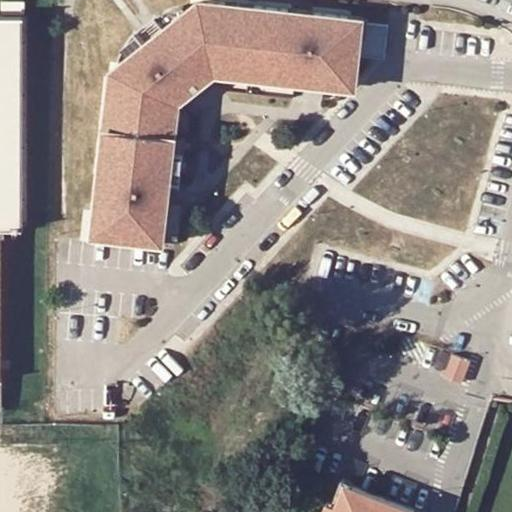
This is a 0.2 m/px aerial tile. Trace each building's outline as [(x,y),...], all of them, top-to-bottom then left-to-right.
[(1,2),(1,12),(24,12),(24,2),(1,2)] [(191,3),(191,7),(161,21),(212,82),(231,66),(355,80),(358,55),(361,22),(207,2),(207,5),(191,3)] [(191,3),(149,8),(145,11),(132,22),(128,26),(109,66),(139,40),(161,21),(191,7),(191,3)] [(0,225),(18,226),(19,15),(0,15),(0,225)] [(212,82),(161,21),(139,40),(191,101),(194,98),(208,86),(212,82)] [(387,25),(361,22),(358,55),(383,58),(387,25)] [(108,80),(107,80),(89,235),(162,242),(176,114),(191,101),(139,40),(109,66),(108,80)] [(469,360),(451,354),(443,376),(460,383),(469,360)] [(412,511),(414,509),(349,484),(341,506),(335,504),(331,511),(412,511)]
